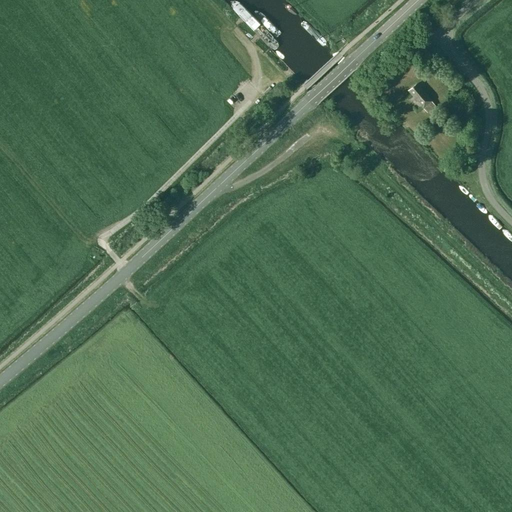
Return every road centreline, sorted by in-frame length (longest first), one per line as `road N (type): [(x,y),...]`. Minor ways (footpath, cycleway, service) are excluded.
road 1 (tertiary): [(0,383),(416,0)]
road 2 (track): [(125,272),(100,242),(254,89),(251,51),(233,31)]
road 3 (unclassified): [(511,221),(482,181),(483,89),(444,31),(476,0)]
